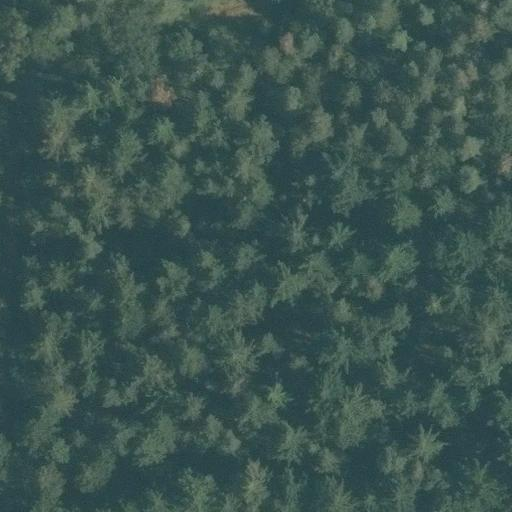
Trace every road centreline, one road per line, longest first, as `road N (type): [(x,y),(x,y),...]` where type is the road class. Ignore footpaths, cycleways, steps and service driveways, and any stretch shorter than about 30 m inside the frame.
road 1 (track): [(511,471),(174,511)]
road 2 (track): [(3,66),(28,48),(187,0)]
